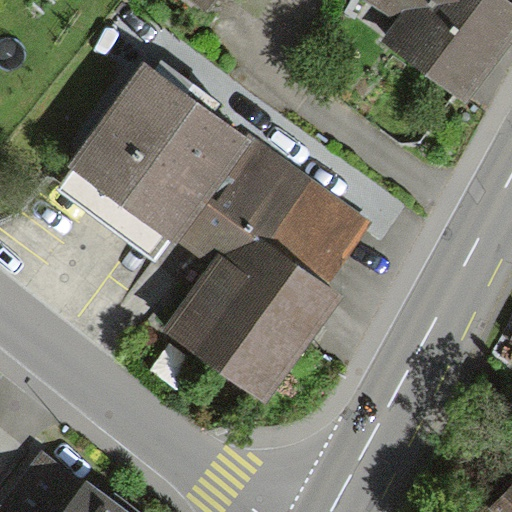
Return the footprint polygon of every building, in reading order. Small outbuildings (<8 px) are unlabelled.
[(223,0),(182,0),(209,20),(223,0)] [(511,48),(511,0),(359,0),(398,24),(380,52),(473,111),(511,48)] [(80,179),(190,253),(259,154),(148,79),(80,179)] [(366,226),(259,154),(190,253),(214,269),(166,339),(272,410),(340,310),(319,296),(366,226)] [(511,511),(511,487),(486,511),(511,511)] [(107,511),(83,494),(69,511),(107,511)]
